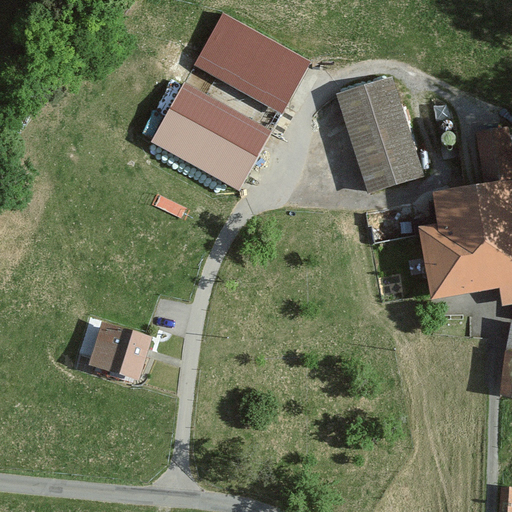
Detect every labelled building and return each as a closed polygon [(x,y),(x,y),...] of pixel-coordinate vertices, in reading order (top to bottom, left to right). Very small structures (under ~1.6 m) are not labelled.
[(316,68),(229,18),(155,145),(247,198),(316,68)] [(397,82),(341,100),(372,197),(427,178),(397,82)] [(511,134),(481,137),(489,187),(441,198),(444,230),(428,233),(439,304),(501,295),(503,311),(511,310),(511,335),(504,401),(511,401),(511,134)] [(159,342),(108,326),(93,370),(144,385),(159,342)] [(511,511),(511,490),(502,490),(499,511),(511,511)]
